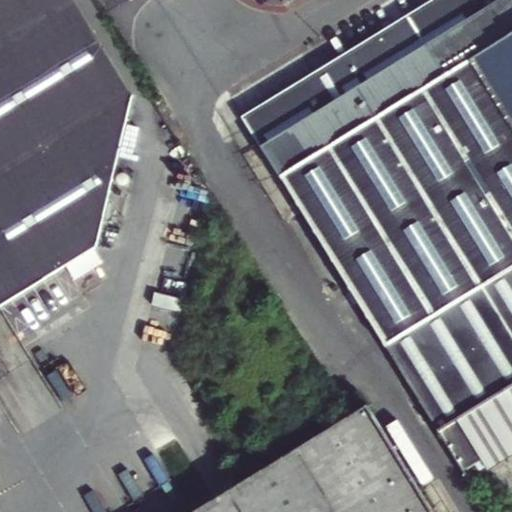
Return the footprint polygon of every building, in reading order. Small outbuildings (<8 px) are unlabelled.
[(1,511),(0,509),(0,312),(102,250),(139,100),(78,0),(0,0),(0,511),(1,511)] [(511,0),(441,0),(228,132),(229,133),(235,143),(252,132),(288,189),(347,283),(464,471),(483,459),(489,469),(511,456),(511,0)] [(229,133),(228,132),(219,137),(226,148),(235,143),(229,133)] [(252,132),(235,143),(243,156),(270,200),(288,189),(252,132)] [(235,143),(226,148),(261,205),(270,200),(243,156),(235,143)] [(369,408),(233,492),(211,506),(200,511),(433,511),(432,510),(424,496),(369,408)] [(432,510),(433,511),(457,511),(441,486),(424,496),(432,510)]
